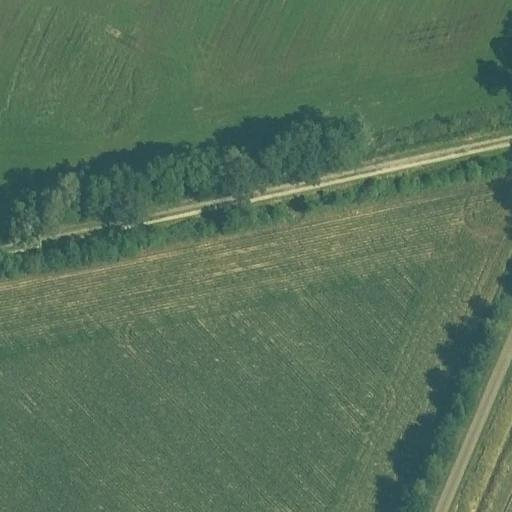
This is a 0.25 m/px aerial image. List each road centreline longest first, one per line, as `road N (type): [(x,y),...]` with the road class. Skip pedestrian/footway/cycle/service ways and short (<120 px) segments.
road 1 (track): [(0,230),(511,120)]
road 2 (residential): [(430,511),(511,318)]
